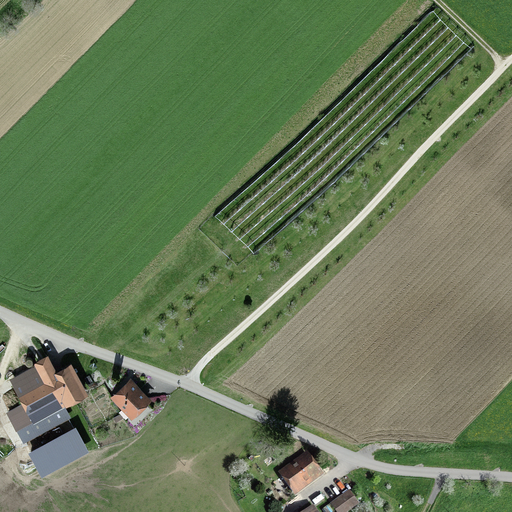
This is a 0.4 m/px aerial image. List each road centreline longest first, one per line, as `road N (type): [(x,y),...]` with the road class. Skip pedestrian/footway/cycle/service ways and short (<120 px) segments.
road 1 (unclassified): [(511,477),(394,470),(354,459),(0,312)]
road 2 (track): [(511,60),(336,243),(207,357),(188,386)]
